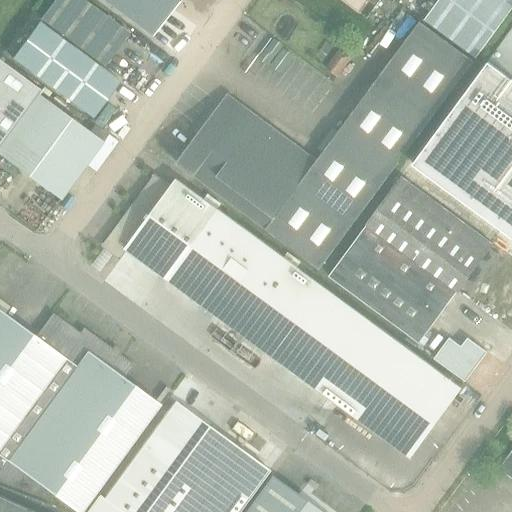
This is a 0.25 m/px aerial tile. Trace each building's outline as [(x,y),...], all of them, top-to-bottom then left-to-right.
[(82,0),(53,0),(40,18),(105,66),(129,34),(82,0)] [(105,0),(153,36),(180,0),(105,0)] [(461,53),(421,23),(317,163),(227,96),(178,163),(321,269),(474,63),(473,62),(475,58),(476,59),(511,10),(511,0),(441,0),(425,21),(463,50),(461,53)] [(386,0),(393,5),(396,0),(342,0),(368,19),(382,0),(386,0)] [(92,118),(119,82),(38,21),(11,58),(92,118)] [(511,54),(501,47),(496,53),(511,64),(511,54)] [(0,145),(37,94),(40,90),(0,60),(0,145)] [(511,79),(489,63),(413,166),(511,238),(511,79)] [(37,94),(0,145),(0,155),(60,200),(103,142),(37,94)] [(120,257),(120,256),(126,249),(158,272),(206,209),(210,203),(204,199),(176,179),(171,186),(157,176),(105,246),(120,257)] [(462,289),(470,295),(499,256),(490,250),(493,246),(403,180),(331,278),(421,344),(462,289)] [(208,195),(204,199),(210,203),(217,209),(221,204),(208,195)] [(210,203),(206,209),(158,272),(249,339),(300,269),(297,267),(284,258),(217,209),(210,203)] [(284,258),(297,267),(301,263),(288,254),(284,258)] [(249,339),(411,458),(462,388),(300,269),(249,339)] [(123,296),(115,306),(169,345),(177,334),(123,296)] [(0,312),(0,468),(2,470),(0,471),(0,478),(7,483),(18,482),(25,473),(78,511),(79,511),(158,405),(122,379),(133,365),(84,329),(80,334),(53,314),(35,338),(0,312)] [(487,353),(468,338),(461,347),(449,338),(434,359),(465,382),(487,353)] [(98,496),(86,511),(238,511),(269,470),(229,441),(228,442),(174,402),(103,500),(98,496)] [(511,454),(501,469),(511,477),(511,454)] [(321,511),(272,476),(245,511),(321,511)] [(0,511),(34,511),(0,496),(0,511)]
